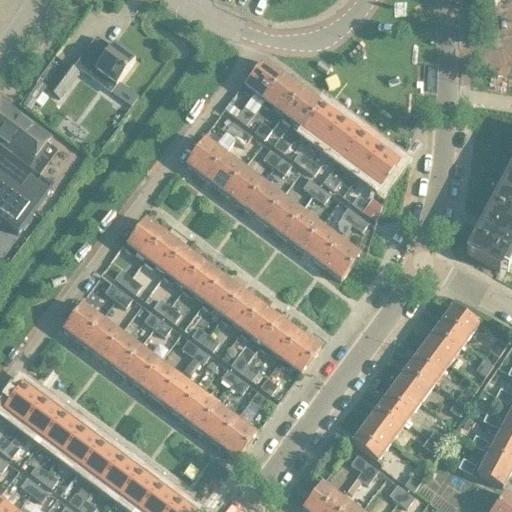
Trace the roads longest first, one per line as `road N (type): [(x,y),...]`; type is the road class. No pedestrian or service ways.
road 1 (residential): [(0,391),(237,74)]
road 2 (residential): [(242,511),(420,265)]
road 3 (residential): [(420,265),(449,93),(446,7),(437,0)]
road 4 (unclassified): [(364,0),(323,39),(255,37)]
